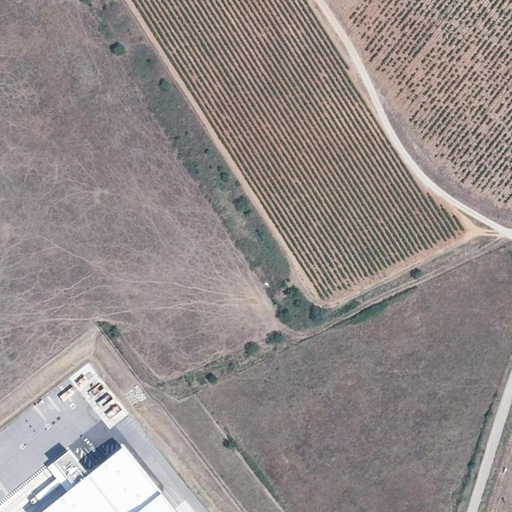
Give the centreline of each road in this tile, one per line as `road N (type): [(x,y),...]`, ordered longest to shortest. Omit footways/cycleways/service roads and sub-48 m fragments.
road 1 (track): [(318,0),(413,163),(450,199),(511,233)]
road 2 (unclassified): [(475,511),(511,388)]
